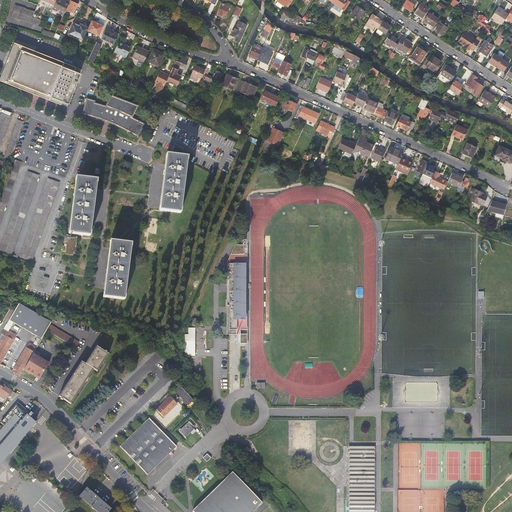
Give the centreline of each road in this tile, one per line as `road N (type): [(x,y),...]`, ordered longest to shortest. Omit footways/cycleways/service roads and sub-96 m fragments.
road 1 (residential): [(503,186),(231,62)]
road 2 (residential): [(151,511),(48,406),(0,373)]
road 3 (residential): [(511,93),(372,0)]
road 4 (unclassified): [(0,99),(147,159)]
road 5 (residential): [(89,0),(153,36),(231,62)]
